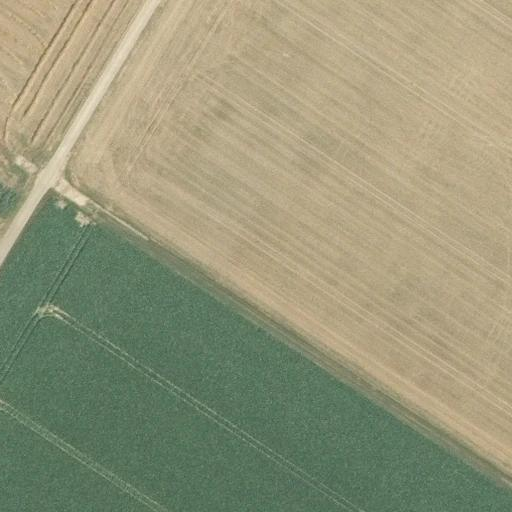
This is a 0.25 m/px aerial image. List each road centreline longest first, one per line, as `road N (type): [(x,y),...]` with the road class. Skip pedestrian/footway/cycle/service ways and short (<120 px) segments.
road 1 (track): [(46,177),(511,486)]
road 2 (track): [(153,0),(0,255)]
